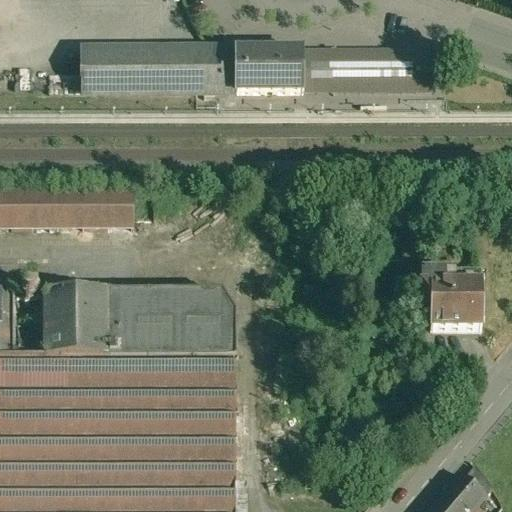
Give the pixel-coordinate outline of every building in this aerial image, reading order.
[(235,49),(80,50),(80,102),(235,102),(235,99),(235,52),(235,49)] [(9,52),(0,54),(0,68),(13,65),(9,52)] [(303,52),(235,52),(235,99),(304,98),(303,52)] [(433,53),(414,54),(414,98),(434,97),(433,53)] [(11,195),(0,194),(0,233),(11,233),(11,195)] [(133,194),(11,195),(11,233),(133,233),(133,194)] [(481,275),(420,275),(420,318),(430,319),(429,334),(480,334),(481,275)] [(39,296),(39,292),(38,288),(36,284),(32,282),(28,281),(24,282),(20,284),(18,288),(17,292),(18,296),(20,300),(24,302),(28,303),(33,302),(36,300),(39,296)] [(14,285),(0,284),(0,363),(105,363),(105,297),(44,297),(44,304),(14,304),(14,285)] [(236,299),(105,297),(105,363),(0,363),(0,511),(245,511),(246,490),(236,491),(236,299)] [(486,500),(492,493),(489,488),(484,480),(478,473),(470,466),(460,478),(486,500)] [(459,477),(429,511),(475,511),(486,500),(460,478),(459,477)]
